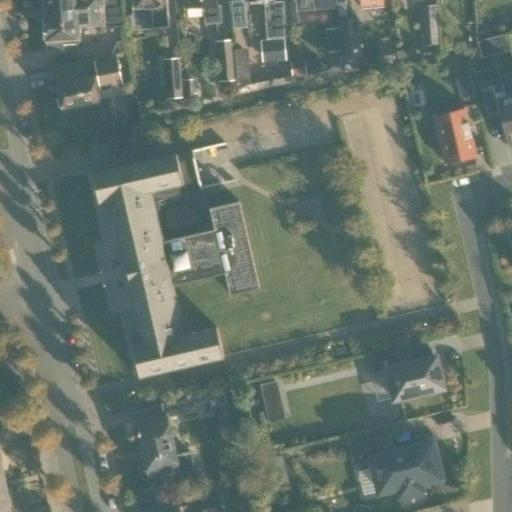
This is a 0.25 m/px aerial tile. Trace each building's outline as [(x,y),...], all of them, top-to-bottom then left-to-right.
[(43,0),(44,12),(115,6),(114,0),(43,0)] [(133,0),(134,7),(151,6),(153,26),(167,25),(165,0),(133,0)] [(185,0),(186,8),(203,6),(204,23),(221,21),(220,5),(215,6),(214,0),(185,0)] [(284,35),(282,1),(273,2),(272,0),(263,0),(266,37),(284,35)] [(295,10),(314,9),(336,7),(334,0),(292,0),(293,0),(282,1),(284,35),(284,23),(296,22),(295,10)] [(360,0),(361,8),(383,6),(382,0),(360,0)] [(439,44),(437,5),(421,6),(423,46),(439,44)] [(43,38),(46,37),(47,52),(63,51),(63,44),(78,43),(77,26),(102,24),(102,22),(116,21),(115,6),(44,12),(45,19),(41,19),(43,38)] [(361,50),(358,19),(339,21),(342,52),(361,50)] [(340,51),(338,28),(324,29),(326,52),(340,51)] [(505,37),(491,40),(495,57),(509,54),(505,37)] [(284,38),(260,40),(262,62),(286,60),(284,38)] [(235,80),(232,39),(215,41),(218,82),(235,80)] [(248,48),(234,49),(237,83),(250,82),(248,48)] [(383,64),(395,63),(394,51),(382,52),(383,64)] [(54,84),(61,111),(100,102),(98,91),(121,85),(115,56),(94,61),(95,74),(54,84)] [(183,97),(180,57),(162,58),(165,99),(183,97)] [(306,75),(305,62),(291,63),(292,76),(306,75)] [(503,83),(481,88),(488,116),(500,114),(507,144),(511,142),(511,96),(506,98),(503,83)] [(434,116),(445,163),(475,156),(471,139),(472,139),(468,123),(467,123),(464,110),(434,116)] [(201,189),(192,159),(177,162),(175,154),(91,174),(99,202),(109,200),(143,344),(131,347),(138,375),(222,356),(215,327),(184,335),(172,285),(224,272),(229,294),(258,287),(238,200),(208,207),(213,229),(162,241),(152,200),(201,189)] [(372,359),(375,372),(387,369),(394,400),(443,388),(435,357),(398,366),(396,354),(372,359)] [(281,400),(277,381),(261,385),(265,404),(281,400)] [(206,395),(193,397),(194,405),(207,402),(206,395)] [(168,423),(166,416),(195,410),(192,397),(160,404),(163,415),(135,421),(147,479),(194,469),(190,452),(175,456),(168,423)] [(389,436),(351,445),(356,463),(372,460),(380,491),(399,486),(401,494),(420,490),(419,482),(438,477),(430,444),(393,453),(389,436)] [(288,476),(283,456),(269,459),(273,479),(288,476)] [(9,511),(4,484),(0,484),(0,511),(9,511)] [(204,511),(203,508),(220,505),(217,488),(186,493),(188,505),(171,508),(171,511),(204,511)]
